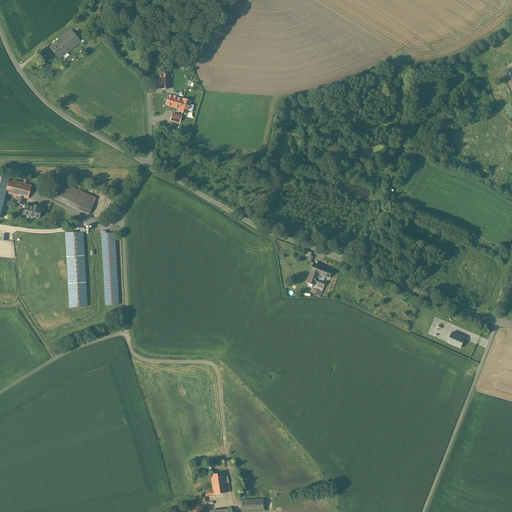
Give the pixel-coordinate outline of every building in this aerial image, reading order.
[(108,3),(96,0),(93,0),(91,10),(105,14),(108,3)] [(80,42),(71,30),(63,37),(71,49),(80,42)] [(63,37),(50,47),(49,47),(58,59),(59,58),(71,49),(63,37)] [(478,65),(471,68),(474,76),(482,73),(478,65)] [(162,72),(159,72),(159,89),(168,89),(168,72),(162,72)] [(182,100),(169,96),(166,105),(179,109),(179,111),(186,113),(190,102),(182,99),(182,100)] [(181,117),(172,114),(170,120),(179,123),(181,117)] [(298,136),(297,145),(302,145),(302,134),(296,134),(296,133),(291,133),(291,136),(298,136)] [(0,177),(0,212),(5,193),(9,180),(0,177)] [(31,186),(9,180),(5,193),(19,196),(24,198),(27,199),(31,186)] [(96,198),(59,182),(51,198),(56,200),(62,187),(71,191),(69,195),(92,206),(96,198)] [(71,191),(62,187),(56,200),(65,205),(69,195),(71,191)] [(92,206),(69,195),(65,205),(88,215),(92,206)] [(33,207),(29,206),(25,205),(23,214),(27,215),(27,216),(28,218),(32,219),(33,218),(33,217),(38,218),(40,209),(37,208),(37,207),(34,206),(33,207)] [(80,232),(66,233),(70,308),(86,307),(82,234),(82,232),(85,232),(85,228),(80,228),(80,232)] [(114,233),(106,233),(105,231),(102,231),(102,235),(106,306),(118,305),(114,233)] [(332,270),(322,266),(321,269),(313,266),(307,281),(315,284),(313,288),(322,291),(325,282),(317,279),(319,274),(329,278),(332,270)] [(465,338),(452,332),(447,343),(460,348),(465,338)] [(225,473),(211,475),(213,491),(214,495),(227,492),(226,483),(225,479),(225,473)] [(263,500),(242,501),(243,510),(264,509),(263,500)]
